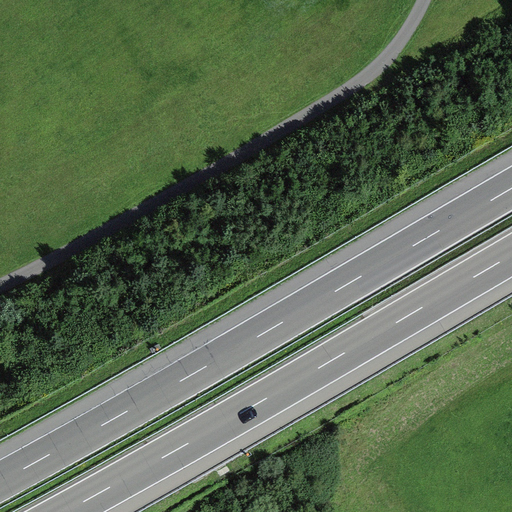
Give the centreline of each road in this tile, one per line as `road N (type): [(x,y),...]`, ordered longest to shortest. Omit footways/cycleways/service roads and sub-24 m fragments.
road 1 (motorway): [(511,188),(0,482)]
road 2 (motorway): [(68,511),(511,257)]
road 3 (residential): [(0,418),(131,511)]
